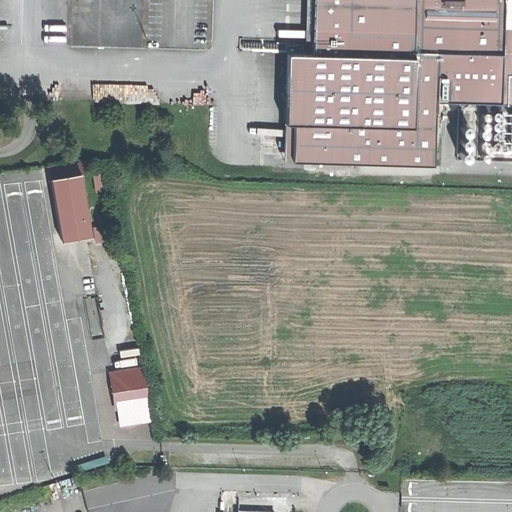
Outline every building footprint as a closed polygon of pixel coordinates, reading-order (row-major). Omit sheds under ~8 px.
[(433,111),(435,51),(490,52),(501,53),(499,89),(499,103),(511,103),(511,0),(312,0),(311,39),(311,53),(285,52),(283,122),(292,123),(291,141),(313,142),(313,161),(432,165),(433,111)] [(312,0),(304,0),(304,38),(311,39),(312,0)] [(435,51),(433,111),(435,111),(435,101),(478,102),(478,111),(499,111),(499,103),(499,89),(501,53),(490,52),(435,51)] [(292,123),(283,122),(282,160),(313,161),(313,142),(291,141),(292,123)] [(84,173),(54,178),(65,240),(86,236),(95,235),(84,173)] [(146,367),(115,372),(117,384),(147,379),(146,367)] [(151,404),(149,392),(119,396),(121,408),(151,404)]
